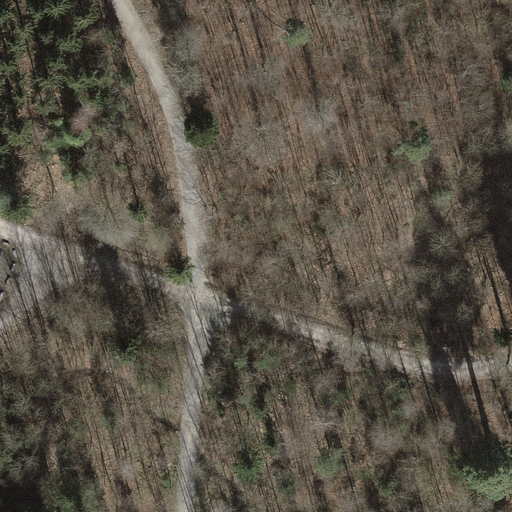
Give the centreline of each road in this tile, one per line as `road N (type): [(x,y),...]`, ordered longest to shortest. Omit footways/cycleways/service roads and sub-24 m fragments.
road 1 (track): [(0,229),(419,365),(462,370),(511,361)]
road 2 (track): [(119,0),(174,112),(188,166),(196,323),(185,511)]
